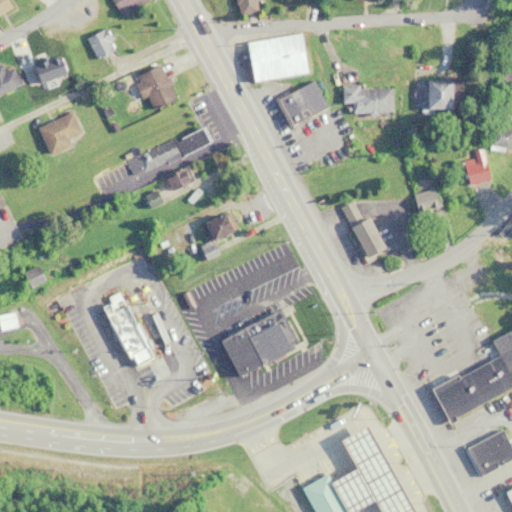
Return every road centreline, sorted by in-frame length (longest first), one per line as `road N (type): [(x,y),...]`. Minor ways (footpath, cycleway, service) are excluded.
road 1 (secondary): [(378,352),(249,422),(185,441),(0,424)]
road 2 (secondary): [(345,293),(182,0)]
road 3 (residential): [(207,44),(230,31),(448,15),(465,0)]
road 4 (secondary): [(459,511),(345,293)]
road 5 (residential): [(0,130),(203,34)]
road 6 (residential): [(345,293),(413,274),(467,245),(511,199)]
